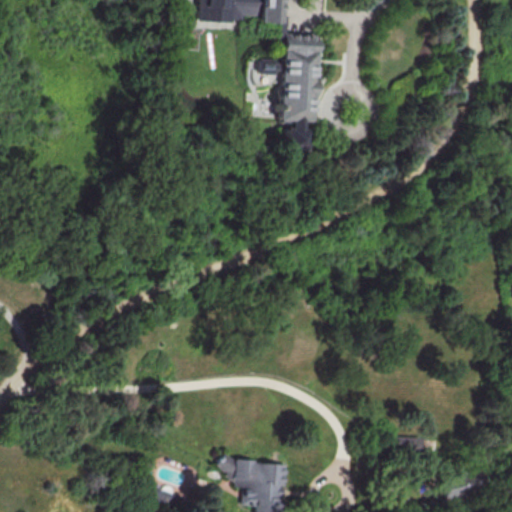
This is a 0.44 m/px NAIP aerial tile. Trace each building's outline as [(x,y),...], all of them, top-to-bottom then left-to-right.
[(199,0),(199,7),(207,7),(207,20),(238,21),(239,13),(255,14),(255,0),(199,0)] [(257,0),(258,22),(278,23),(278,0),(257,0)] [(274,119),(284,120),(282,149),(306,150),(310,78),(311,78),(313,34),(279,32),(274,119)] [(420,455),(420,436),(386,436),(385,455),(420,455)] [(280,461),(214,458),(214,468),(226,469),(225,485),(238,486),(238,503),(251,503),(250,511),(267,511),(268,511),(278,511),(280,461)] [(438,476),(441,499),(475,494),(472,472),(438,476)]
